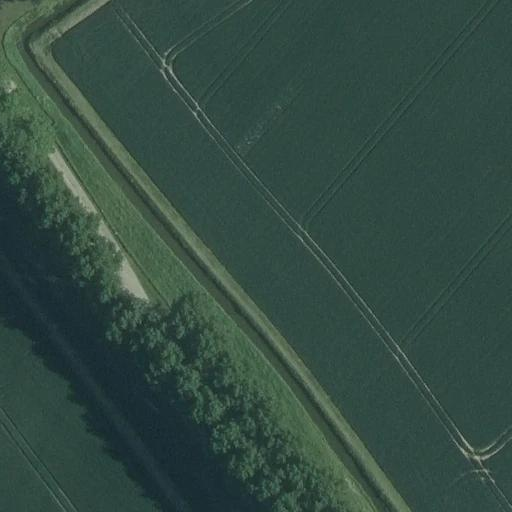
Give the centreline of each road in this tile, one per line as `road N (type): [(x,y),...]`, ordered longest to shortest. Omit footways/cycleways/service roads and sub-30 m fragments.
road 1 (unclassified): [(157,335),(130,275),(0,68)]
road 2 (tertiary): [(157,335),(0,127)]
road 3 (tertiary): [(291,511),(157,335)]
